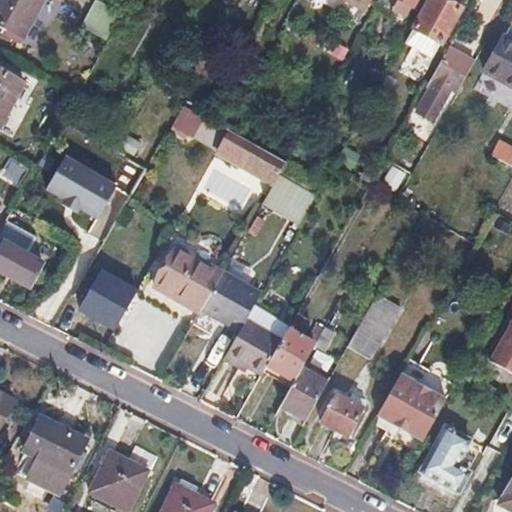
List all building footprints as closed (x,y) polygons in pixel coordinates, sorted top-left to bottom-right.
[(41,0),(0,0),(0,35),(2,36),(6,29),(20,37),(41,0)] [(118,14),(94,0),(80,25),(103,39),(118,14)] [(369,0),(341,0),(362,12),(369,0)] [(376,0),(375,3),(411,23),(417,12),(423,0),(376,0)] [(459,9),(442,0),(427,0),(403,42),(431,57),(459,9)] [(485,8),(473,2),(441,58),(465,73),(488,33),(475,26),(485,8)] [(80,25),(75,33),(102,48),(106,40),(103,39),(80,25)] [(511,47),(500,41),(483,72),(511,88),(511,47)] [(0,70),(0,120),(21,83),(0,70)] [(184,105),(172,127),(192,138),(204,116),(184,105)] [(230,131),(216,154),(272,185),(278,173),(285,162),(230,131)] [(138,146),(122,137),(114,149),(131,159),(138,146)] [(511,151),(496,142),(490,154),(510,166),(511,162),(511,151)] [(346,167),(352,155),(340,148),(333,160),(346,167)] [(93,177),(61,157),(42,190),(59,200),(75,209),(93,177)] [(141,170),(127,162),(112,188),(126,197),(141,170)] [(278,173),(272,185),(261,204),(297,223),(313,194),(278,173)] [(112,188),(93,177),(75,209),(93,220),(112,188)] [(59,200),(57,205),(72,214),(75,209),(59,200)] [(13,227),(2,221),(0,224),(0,273),(25,288),(39,264),(4,243),(13,227)] [(220,275),(176,249),(153,288),(198,314),(200,310),(220,275)] [(91,320),(112,332),(134,292),(96,271),(75,308),(92,317),(91,320)] [(222,272),(220,275),(200,310),(216,319),(222,322),(244,284),(222,272)] [(258,292),(244,284),(222,322),(236,330),(242,321),(258,292)] [(399,306),(377,293),(346,347),(368,359),(399,306)] [(511,315),(489,360),(511,370),(511,315)] [(242,321),(236,330),(219,360),(236,369),(239,364),(259,376),(267,361),(278,342),(242,321)] [(288,325),(278,342),(267,361),(295,377),(300,368),(302,364),(315,341),(288,325)] [(300,368),(295,377),(281,402),(306,416),(325,383),(300,368)] [(442,401),(397,375),(374,416),(391,425),(404,433),(420,442),(442,401)] [(361,408),(335,394),(319,422),(345,437),(361,408)] [(0,397),(0,418),(10,403),(0,397)] [(82,442),(37,420),(21,453),(65,474),(82,442)] [(391,425),(388,431),(401,438),(404,433),(391,425)] [(449,435),(441,430),(415,477),(423,482),(449,435)] [(464,443),(449,435),(423,482),(453,499),(464,478),(450,469),(464,443)] [(128,462),(108,453),(88,493),(124,511),(143,476),(125,467),(128,462)] [(511,511),(511,476),(498,501),(493,498),(492,503),(492,507),(494,511),(511,511)] [(193,489),(175,480),(159,511),(205,511),(210,503),(191,493),(193,489)]
